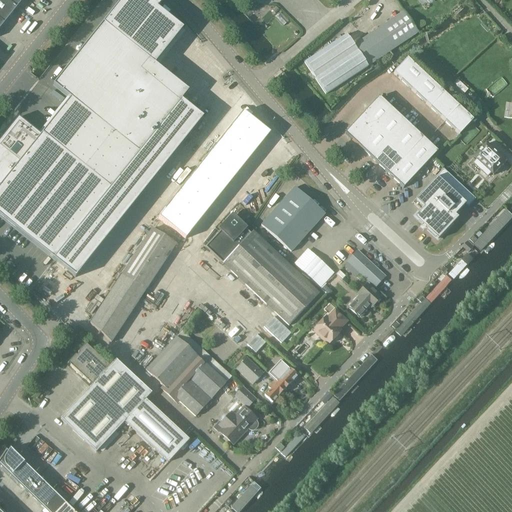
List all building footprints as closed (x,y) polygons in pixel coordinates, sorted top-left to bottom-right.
[(0,0),(14,12),(23,0),(0,0)] [(0,0),(0,21),(4,24),(14,12),(0,0)] [(154,0),(118,0),(117,2),(119,3),(146,24),(157,10),(161,5),(154,0)] [(119,3),(102,24),(154,66),(182,30),(157,10),(146,24),(119,3)] [(304,63),(326,95),(418,33),(404,12),(353,45),(346,35),(304,63)] [(18,118),(0,140),(0,218),(54,261),(82,226),(117,181),(138,155),(119,140),(145,108),(130,95),(154,66),(102,24),(53,87),(69,100),(41,136),(18,118)] [(393,74),(430,108),(443,93),(407,59),(393,74)] [(145,108),(119,140),(138,155),(138,154),(181,101),(188,93),(154,66),(130,95),(145,108)] [(467,97),(449,81),(442,89),(460,105),(467,97)] [(443,93),(430,108),(444,122),(458,107),(443,93)] [(379,97),(345,134),(359,147),(393,111),(379,97)] [(181,101),(138,154),(160,172),(202,119),(181,101)] [(458,107),(444,122),(459,135),(473,121),(458,107)] [(267,133),(240,111),(219,137),(246,159),(267,133)] [(359,147),(374,161),(387,147),(401,160),(422,138),(393,111),(359,147)] [(246,159),(219,137),(198,164),(225,185),(246,159)] [(437,152),(422,138),(401,160),(388,174),(403,188),(430,160),(437,152)] [(474,164),(481,171),(488,177),(491,173),(494,176),(507,162),(487,144),(474,158),(477,160),(474,164)] [(387,147),(374,161),(388,174),(401,160),(387,147)] [(138,155),(117,181),(139,199),(160,172),(138,154),(138,155)] [(225,185),(198,164),(177,190),(204,212),(225,185)] [(437,240),(457,218),(454,216),(465,205),(467,208),(475,199),(443,170),(435,178),(436,178),(412,204),(420,211),(414,218),(421,226),(420,227),(421,227),(422,226),(437,240)] [(117,181),(82,226),(103,243),(139,199),(117,181)] [(294,188),(260,226),(291,253),(325,215),(294,188)] [(204,212),(177,190),(156,217),(183,238),(204,212)] [(471,247),(482,256),(511,223),(511,216),(505,210),(471,247)] [(251,233),(232,215),(218,230),(220,232),(205,248),(288,326),(319,294),(253,232),(251,233)] [(156,217),(135,243),(162,265),(183,238),(156,217)] [(82,226),(54,261),(75,278),(103,243),(82,226)] [(135,243),(114,269),(141,291),(162,265),(135,243)] [(453,286),(482,256),(471,247),(443,277),(453,286)] [(356,251),(347,262),(375,288),(385,278),(356,251)] [(114,269),(93,296),(120,317),(141,291),(114,269)] [(453,286),(443,277),(421,300),(432,310),(453,286)] [(371,309),(371,308),(381,298),(366,284),(356,295),(358,297),(369,307),(371,309)] [(93,296),(80,311),(108,333),(120,317),(93,296)] [(358,318),(369,307),(358,297),(347,308),(358,318)] [(392,332),(402,341),(432,310),(421,300),(392,332)] [(333,335),(337,330),(345,322),(335,312),(327,320),(325,318),(313,331),(327,344),(329,343),(331,343),(334,340),(334,338),(335,337),(333,335)] [(273,318),(264,328),(281,344),(291,334),(273,318)] [(181,331),(176,337),(145,371),(162,387),(160,390),(176,405),(178,402),(195,418),(226,383),(231,377),(181,331)] [(265,343),(256,335),(247,345),(256,353),(261,348),(265,343)] [(125,423),(168,463),(188,441),(145,401),(152,394),(116,361),(110,367),(86,345),(86,344),(67,364),(68,364),(93,387),(61,420),(97,454),(125,423)] [(380,366),(370,356),(331,397),(341,407),(380,366)] [(252,386),(263,374),(246,359),(236,370),(252,386)] [(267,374),(275,381),(284,390),(293,381),(294,381),(296,379),(296,378),(297,376),(290,369),(289,370),(280,361),(267,374)] [(269,390),(264,396),(272,404),(284,390),(275,381),(268,388),(269,390)] [(242,388),(234,396),(247,409),(255,400),(242,388)] [(341,407),(331,397),(298,433),(309,443),(341,407)] [(219,423),(214,428),(233,446),(233,445),(248,429),(250,431),(252,432),(255,431),(257,428),(258,426),(257,423),(255,422),(256,421),(257,420),(244,408),(243,409),(244,409),(235,417),(231,413),(228,417),(226,416),(224,416),(222,417),(221,419),(221,421),(222,422),(221,424),(219,423)] [(278,455),(288,465),(309,443),(298,433),(278,455)] [(0,459),(0,466),(21,487),(43,508),(55,495),(9,450),(9,451),(8,453),(5,451),(0,459)] [(242,511),(261,492),(250,483),(226,509),(229,511),(242,511)] [(43,508),(46,511),(59,511),(66,505),(55,495),(43,508)]
